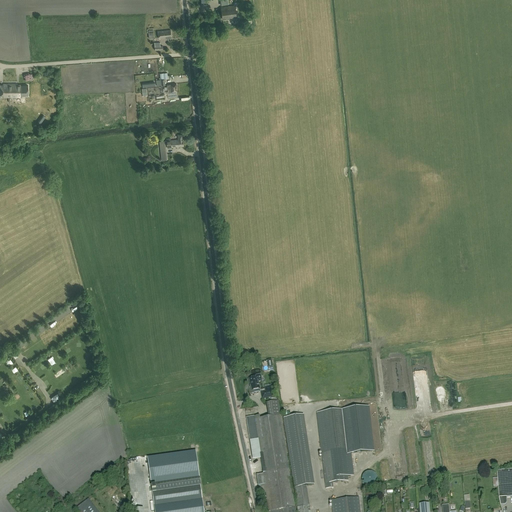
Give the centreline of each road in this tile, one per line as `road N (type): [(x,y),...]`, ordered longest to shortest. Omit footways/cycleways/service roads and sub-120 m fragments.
road 1 (tertiary): [(258,511),(225,357),(184,0)]
road 2 (track): [(190,53),(0,65)]
road 3 (track): [(385,453),(407,420),(511,403)]
